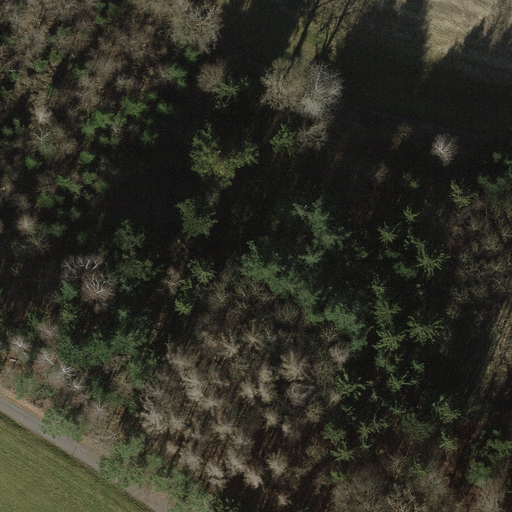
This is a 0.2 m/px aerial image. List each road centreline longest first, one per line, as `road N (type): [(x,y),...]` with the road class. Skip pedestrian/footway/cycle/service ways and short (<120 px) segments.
road 1 (track): [(511,151),(289,96),(177,0)]
road 2 (unclassified): [(166,511),(0,398)]
